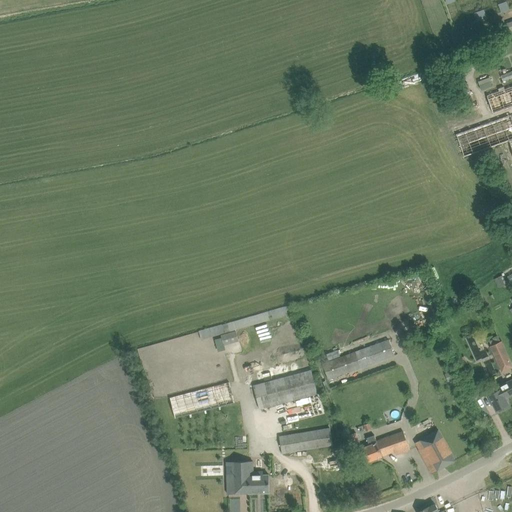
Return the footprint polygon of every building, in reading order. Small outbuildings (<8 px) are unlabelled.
[(499,4),(501,12),(509,9),(506,2),(499,4)] [(474,13),(477,21),(486,17),(484,10),(474,13)] [(511,86),(485,96),(492,114),(511,106),(511,86)] [(461,157),(507,144),(511,162),(511,114),(453,131),(461,157)] [(479,160),(480,161),(467,167),(475,183),(504,169),(496,153),(484,159),(484,158),(479,160)] [(292,304),(198,331),(201,340),(295,313),(292,304)] [(406,334),(400,336),(402,342),(408,340),(406,334)] [(390,340),(323,364),(329,379),(395,356),(390,340)] [(490,347),(502,372),(511,367),(500,342),(490,347)] [(465,357),(457,360),(460,367),(468,364),(465,357)] [(254,386),(261,408),(271,405),(310,395),(318,393),(311,370),(254,386)] [(488,396),(496,411),(509,405),(505,398),(511,394),(511,380),(494,390),(495,392),(488,396)] [(170,397),(176,418),(183,416),(229,405),(236,403),(230,382),(170,397)] [(372,428),(370,423),(363,425),(365,431),(372,428)] [(281,449),(282,454),(332,445),(331,435),(330,428),(279,437),(281,449)] [(415,443),(432,474),(455,461),(438,430),(415,443)] [(369,445),(365,447),(362,448),(364,453),(368,462),(395,451),(396,455),(410,449),(407,440),(403,431),(377,441),(375,435),(367,438),(369,445)] [(252,461),(226,462),(226,466),(233,466),(234,474),(234,483),(227,483),(227,494),(269,493),(269,474),(263,474),(263,470),(253,470),(252,461)]
